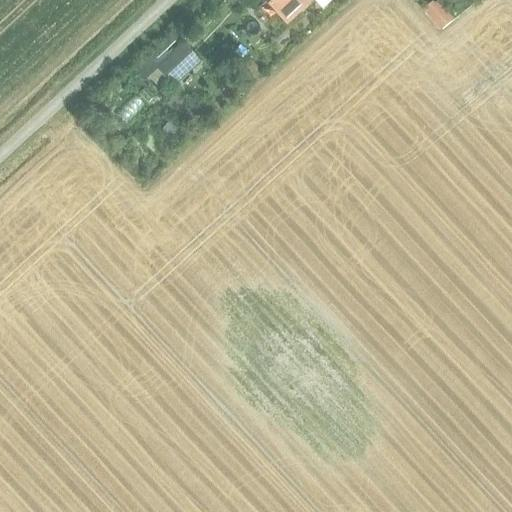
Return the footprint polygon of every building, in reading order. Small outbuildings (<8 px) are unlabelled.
[(263,0),(287,26),(314,0),(263,0)] [(434,3),(424,11),(441,31),(450,23),(434,3)] [(155,70),(172,89),(199,63),(182,45),(155,70)] [(139,95),(147,104),(153,99),(145,90),(139,95)] [(215,106),(207,113),(215,122),(223,115),(215,106)]
